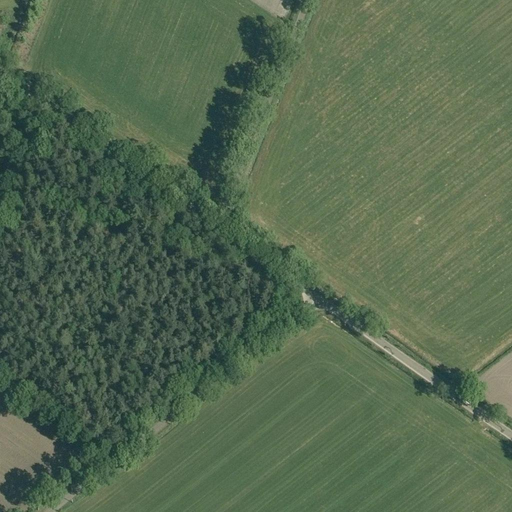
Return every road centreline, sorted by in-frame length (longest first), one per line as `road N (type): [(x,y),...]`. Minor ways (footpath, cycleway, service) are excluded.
road 1 (unclassified): [(47,511),(318,298)]
road 2 (unclassified): [(212,219),(0,68)]
road 3 (unclassified): [(511,436),(318,298)]
road 4 (unclassified): [(300,0),(212,219)]
road 5 (unclassified): [(318,298),(212,219)]
